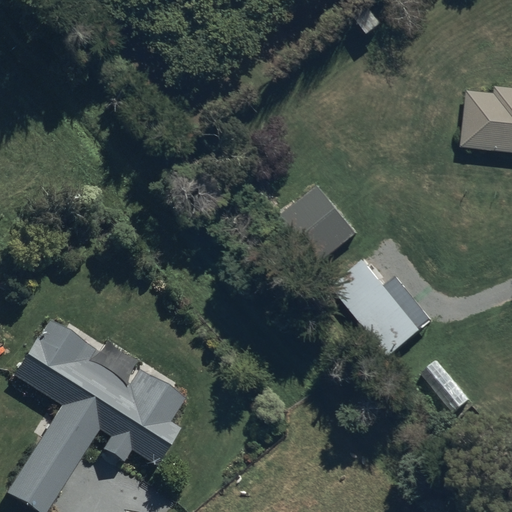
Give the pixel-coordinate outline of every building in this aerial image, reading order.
[(511,85),(487,84),(486,90),(466,88),(461,148),(511,152),(511,85)] [(350,232),(312,182),(263,219),(301,269),(350,232)] [(353,256),(321,282),(380,352),(412,326),(353,256)] [(0,494),(27,511),(37,511),(90,430),(102,437),(94,449),(117,464),(127,450),(148,464),(174,424),(160,416),(173,396),(130,368),(121,382),(72,350),(78,341),(45,320),(35,335),(29,331),(3,372),(51,404),(0,483),(0,494)] [(433,354),(413,368),(446,413),(466,398),(433,354)]
